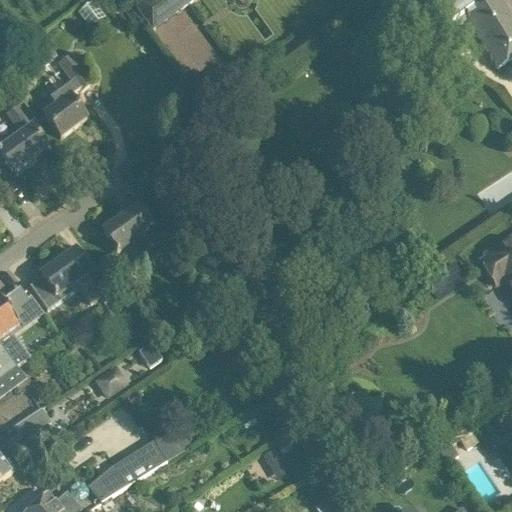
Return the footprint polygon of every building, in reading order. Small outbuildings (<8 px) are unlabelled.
[(153,0),(139,11),(153,30),(194,0),(153,0)] [(397,17),(377,33),(388,48),(387,58),(391,65),(402,66),(423,50),(427,57),(449,40),(447,38),(468,23),(499,73),(511,64),(511,24),(497,0),(488,0),(472,11),(462,0),(416,0),(396,15),(397,17)] [(32,47),(30,49),(46,66),(59,57),(44,37),(31,46),(32,47)] [(57,110),(44,119),(61,141),(87,122),(71,101),(91,86),(86,79),(92,75),(77,55),(60,67),(74,87),(52,103),(57,110)] [(0,153),(0,156),(14,176),(48,151),(32,130),(16,109),(7,116),(22,137),(0,153)] [(103,235),(118,255),(137,242),(152,263),(157,260),(174,247),(159,225),(152,230),(137,210),(103,235)] [(486,261),(500,284),(511,277),(511,242),(492,254),(494,257),(486,261)] [(174,247),(157,260),(163,269),(181,255),(174,247)] [(31,289),(30,290),(41,307),(53,298),(55,301),(85,279),(92,289),(82,296),(90,308),(100,301),(104,307),(119,296),(99,269),(91,275),(76,254),(42,279),(44,282),(31,290),(31,289)] [(0,303),(0,346),(6,354),(17,369),(29,360),(14,339),(22,333),(0,303)] [(26,306),(15,314),(26,330),(37,322),(26,306)] [(6,354),(0,346),(0,367),(3,372),(0,374),(0,380),(17,369),(6,354)] [(153,347),(141,355),(152,371),(164,362),(153,347)] [(241,350),(218,366),(229,383),(252,367),(241,350)] [(101,397),(126,389),(119,369),(94,378),(101,397)] [(0,485),(23,468),(15,458),(28,449),(27,448),(36,442),(34,438),(51,427),(41,413),(22,425),(14,431),(19,438),(7,448),(0,453),(0,485)] [(188,423),(177,430),(185,442),(196,435),(188,423)] [(315,432),(308,438),(315,448),(323,442),(315,432)] [(159,447),(93,493),(101,506),(170,463),(159,447)] [(275,451),(262,458),(268,468),(281,460),(275,451)] [(334,495),(324,503),(331,511),(339,511),(344,508),(334,495)] [(32,511),(81,511),(68,496),(55,507),(48,498),(32,511)]
